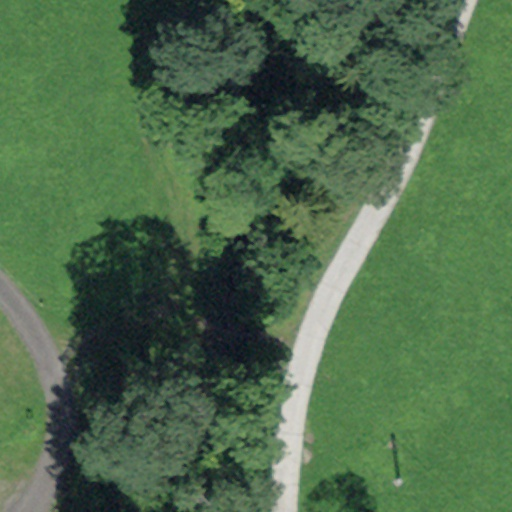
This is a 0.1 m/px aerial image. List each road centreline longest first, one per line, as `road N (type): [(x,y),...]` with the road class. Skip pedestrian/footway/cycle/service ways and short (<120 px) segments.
road 1 (track): [(310,511),(311,359),(327,293),(460,0)]
road 2 (track): [(4,511),(54,402),(19,308),(0,283)]
